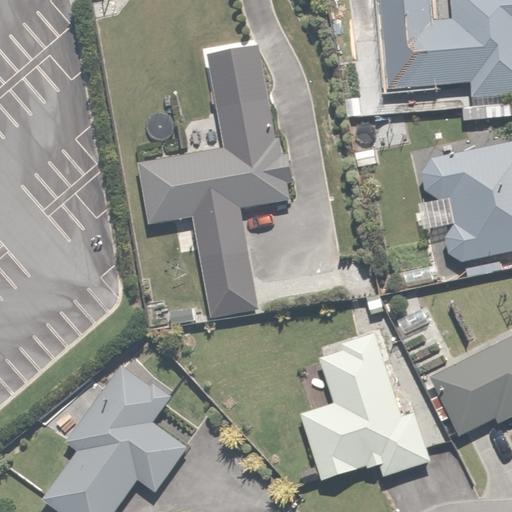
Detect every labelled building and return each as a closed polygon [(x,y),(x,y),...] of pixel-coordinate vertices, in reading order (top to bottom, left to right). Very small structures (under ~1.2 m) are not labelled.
[(402,46),(404,87),(466,84),(474,84),(475,99),(511,97),(511,0),(456,0),(457,19),(439,19),(438,0),(385,0),(388,47),(402,46)] [(36,8),(0,13),(0,84),(47,77),(36,8)] [(228,154),(146,161),(152,225),(197,221),(200,256),(250,252),(246,207),(294,203),(288,139),(280,140),(277,104),(224,109),(228,154)] [(451,254),(465,261),(511,253),(511,145),(438,159),(426,171),(427,192),(442,201),(455,200),(457,226),(449,235),(451,254)] [(358,268),(348,284),(369,298),(380,282),(358,268)] [(337,404),(306,413),(328,481),(387,464),(390,476),(451,459),(437,409),(408,419),(384,334),(347,345),(348,348),(323,355),(337,404)] [(511,339),(433,379),(461,434),(499,415),(503,423),(511,418),(511,339)] [(81,454),(46,500),(62,511),(117,511),(142,480),(158,492),(193,446),(158,419),(172,400),(128,367),(70,445),(81,454)]
